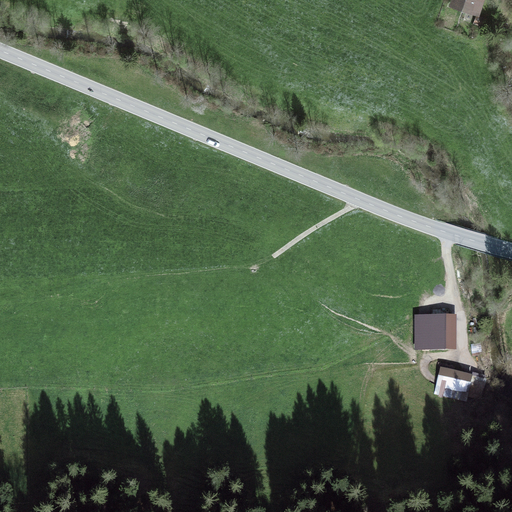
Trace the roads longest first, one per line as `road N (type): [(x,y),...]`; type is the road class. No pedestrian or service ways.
road 1 (secondary): [(0,50),(385,210),(511,251)]
road 2 (track): [(448,232),(459,359)]
